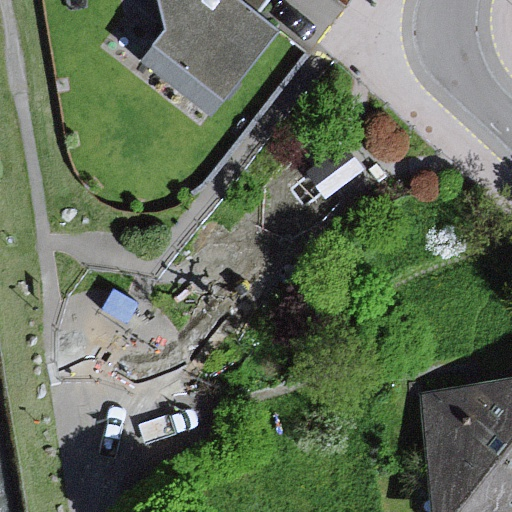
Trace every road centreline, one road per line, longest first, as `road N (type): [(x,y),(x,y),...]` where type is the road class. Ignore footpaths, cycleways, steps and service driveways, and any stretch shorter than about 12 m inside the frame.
road 1 (residential): [(117,350),(71,419),(87,511)]
road 2 (residential): [(446,0),(439,25),(445,56),(511,125)]
